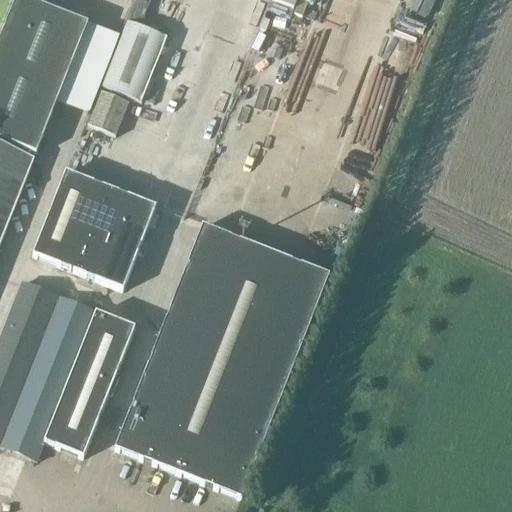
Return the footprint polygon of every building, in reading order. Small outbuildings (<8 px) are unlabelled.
[(0,247),(34,163),(29,161),(31,155),(37,157),(88,28),(17,0),(0,43),(0,247)] [(143,106),(169,44),(128,27),(103,90),(143,106)] [(101,95),(87,129),(115,140),(129,107),(101,95)] [(32,259),(123,295),(156,211),(65,176),(32,259)] [(329,280),(292,265),(202,230),(115,453),(241,503),(329,280)] [(0,450),(37,465),(44,447),(83,462),(135,332),(96,317),(68,305),(22,287),(0,341),(0,450)]
